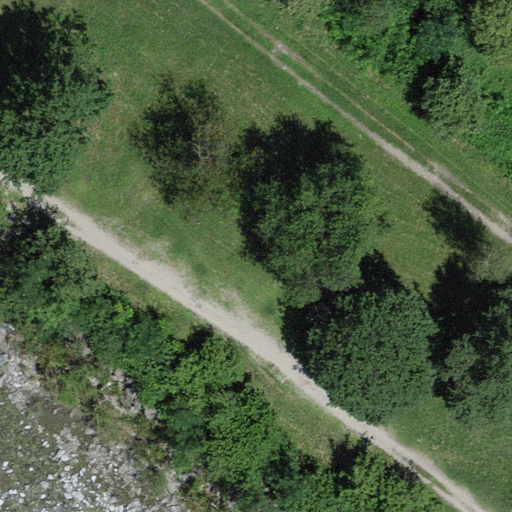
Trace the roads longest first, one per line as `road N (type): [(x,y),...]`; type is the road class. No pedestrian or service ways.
road 1 (track): [(469,511),(0,161)]
road 2 (track): [(211,0),(511,235)]
